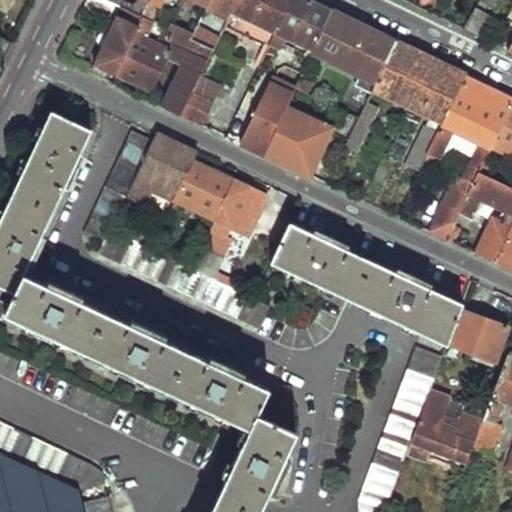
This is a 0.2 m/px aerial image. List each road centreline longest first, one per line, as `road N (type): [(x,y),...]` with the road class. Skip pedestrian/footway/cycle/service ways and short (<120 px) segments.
road 1 (residential): [(295,511),(324,400),(296,356),(82,262),(66,238),(126,103)]
road 2 (residential): [(126,103),(511,284)]
road 3 (residential): [(0,396),(179,478)]
road 4 (unknown): [(407,340),(362,511)]
road 5 (residential): [(511,72),(362,0)]
